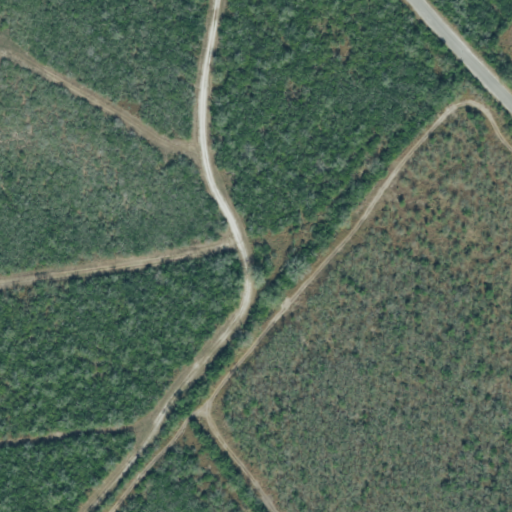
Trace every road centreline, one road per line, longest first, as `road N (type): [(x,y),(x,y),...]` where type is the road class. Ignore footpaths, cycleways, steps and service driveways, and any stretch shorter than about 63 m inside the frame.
road 1 (track): [(487,0),(79,511)]
road 2 (tertiary): [(511,102),(422,0)]
